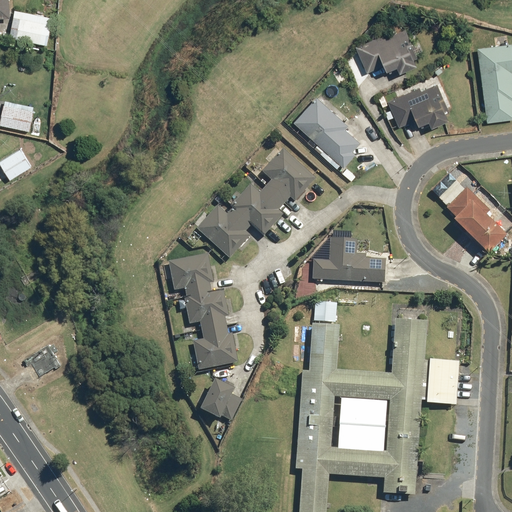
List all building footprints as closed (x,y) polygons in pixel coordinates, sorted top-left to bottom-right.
[(0,0),(0,17),(13,17),(13,0),(0,0)] [(55,17),(16,9),(14,28),(13,28),(12,37),(51,44),(51,34),(53,35),(55,17)] [(391,31),(356,44),(367,73),(388,65),(390,70),(401,66),(403,70),(420,64),(407,30),(393,35),(391,31)] [(511,40),(479,45),(489,123),(511,119),(511,40)] [(422,87),(391,99),(402,126),(421,119),(422,122),(432,118),(437,131),(456,123),(441,83),(423,89),(422,87)] [(350,91),(341,97),(356,118),(365,111),(350,91)] [(320,95),(297,121),(346,165),(357,153),(354,150),(362,141),(347,128),(351,123),(320,95)] [(37,111),(4,105),(0,125),(33,131),(37,111)] [(22,148),(0,160),(12,180),(33,168),(22,148)] [(220,205),(199,230),(233,260),(255,234),(250,230),(253,227),(265,237),(286,213),(282,210),(293,197),(296,200),(316,178),(286,152),(267,174),(274,180),(263,193),(253,185),(229,213),(220,205)] [(348,165),(342,171),(354,182),(359,175),(348,165)] [(493,251),(510,234),(489,214),(492,211),(469,188),(449,207),(493,251)] [(315,279),(387,281),(388,258),(358,257),(358,238),(333,237),(332,259),(316,259),(315,279)] [(211,251),(170,260),(176,292),(187,289),(194,323),(205,320),(208,337),(197,339),(203,367),(240,360),(234,332),(230,332),(227,316),(233,315),(227,287),(212,290),(211,282),(217,281),(211,251)] [(315,322),(312,370),(305,369),(299,468),(305,468),(302,511),(329,511),(332,473),(387,477),(386,492),(419,494),(425,399),(430,400),(430,402),(459,404),(462,360),(433,358),(433,360),(428,360),(430,320),(398,318),(395,372),(339,369),(342,323),(315,322)] [(12,358),(29,391),(72,368),(53,336),(12,358)] [(201,370),(193,378),(200,385),(209,378),(201,370)] [(220,377),(204,408),(224,419),(225,416),(233,420),(244,398),(236,394),(240,387),(220,377)]
